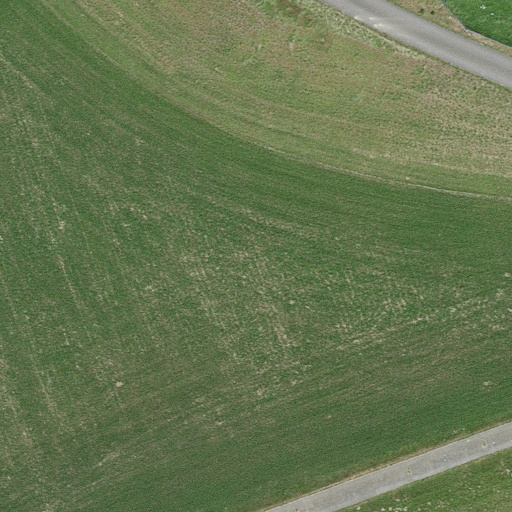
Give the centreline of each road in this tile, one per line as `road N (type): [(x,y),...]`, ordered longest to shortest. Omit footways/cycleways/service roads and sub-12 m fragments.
road 1 (track): [(311,511),(511,437)]
road 2 (unclassified): [(310,0),(511,69)]
